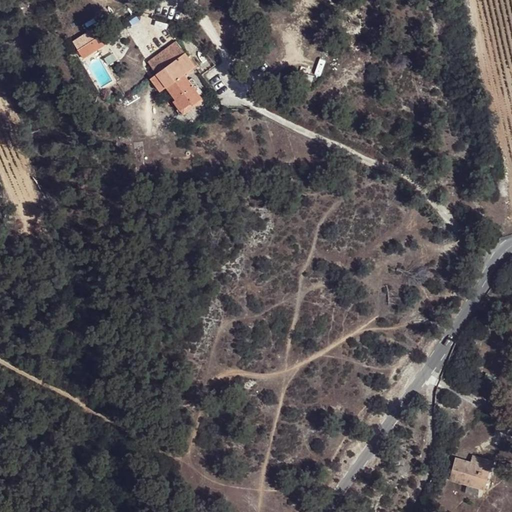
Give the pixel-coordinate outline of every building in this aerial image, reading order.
[(66,39),(71,47),(95,31),(96,30),(91,22),(66,39)] [(71,47),(77,55),(101,39),(95,31),(71,47)] [(147,60),(157,72),(185,52),(176,39),(147,60)] [(185,52),(157,72),(151,77),(160,89),(166,85),(167,87),(176,99),(173,102),(181,114),(203,97),(184,72),(194,64),(185,52)] [(170,104),(173,102),(176,99),(167,87),(162,90),(170,104)] [(494,461),(477,457),(475,464),(470,463),(455,459),(450,478),(476,485),(479,477),(488,480),(494,461)] [(486,488),(488,480),(479,477),(476,485),(486,488)]
